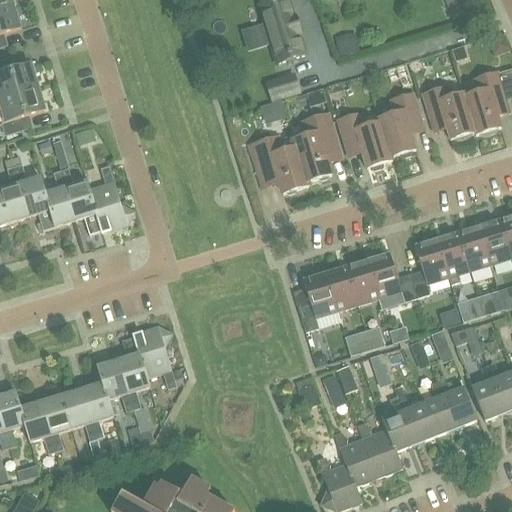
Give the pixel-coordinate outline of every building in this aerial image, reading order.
[(0,0),(0,12),(12,9),(12,8),(16,7),(13,0),(0,0)] [(287,0),(278,0),(260,6),(266,26),(261,28),(267,47),(272,45),(278,66),(305,58),(298,36),(301,35),(296,19),(293,20),(287,0)] [(455,1),(462,18),(471,15),(465,0),(443,0),(446,5),(455,1)] [(12,9),(0,12),(0,37),(19,32),(12,9)] [(495,37),(500,55),(511,51),(511,40),(510,32),(495,37)] [(361,54),(356,34),(335,40),(340,59),(361,54)] [(452,52),(455,64),(468,60),(464,48),(452,52)] [(2,64),(0,64),(0,101),(37,90),(30,67),(5,75),(2,64)] [(465,96),(464,96),(476,138),(479,137),(484,138),(488,138),(491,137),(495,135),(498,131),(501,130),(498,119),(510,115),(498,74),(474,82),(478,95),(466,99),(465,96)] [(293,78),(266,86),(271,102),(298,93),(293,78)] [(423,96),(435,134),(447,131),(451,142),(453,141),(459,143),(462,142),(465,141),(469,140),(472,136),(475,135),(476,138),(464,96),(451,100),(447,89),(423,96)] [(37,90),(0,101),(0,118),(6,138),(21,133),(18,121),(44,113),(37,90)] [(396,117),(379,121),(392,163),(393,163),(392,160),(400,157),(401,159),(404,160),(412,158),(413,155),(412,153),(416,152),(409,128),(422,123),(414,96),(392,103),(396,117)] [(360,146),(367,171),(371,170),(371,172),(374,173),(382,171),(384,168),(383,166),(392,163),(379,121),(379,122),(380,125),(365,130),(361,116),(338,123),(346,150),(360,146)] [(307,139),(294,143),(308,189),(309,189),(308,185),(318,182),(322,183),(328,182),(330,178),(332,177),(324,151),(336,147),(327,117),(303,124),(307,139)] [(93,130),(75,136),(79,148),(96,143),(93,130)] [(297,192),(308,189),(294,143),(293,143),(296,150),(283,154),(278,139),(251,148),(260,176),(270,173),(273,182),(278,181),(283,196),(285,196),(289,198),(295,196),(297,192)] [(52,145),(57,160),(65,157),(61,143),(52,145)] [(41,147),(44,157),(53,155),(49,144),(41,147)] [(19,159),(12,161),(15,170),(22,167),(19,159)] [(5,163),(7,172),(15,170),(12,161),(5,163)] [(44,234),(55,230),(40,181),(27,185),(22,169),(15,171),(30,220),(39,217),(44,234)] [(87,186),(96,217),(102,237),(128,229),(135,215),(122,209),(110,170),(102,173),(107,190),(91,194),(88,185),(87,186)] [(0,195),(9,226),(30,220),(15,171),(8,173),(13,190),(0,193),(0,195)] [(102,237),(96,217),(87,186),(74,189),(69,173),(61,175),(76,224),(85,221),(91,240),(102,237)] [(55,230),(76,224),(61,175),(54,177),(59,194),(47,198),(42,181),(40,181),(55,230)] [(500,195),(511,191),(511,179),(497,182),(500,195)] [(450,198),(455,211),(470,205),(465,193),(450,198)] [(0,228),(9,226),(0,195),(0,228)] [(511,217),(499,221),(511,261),(511,217)] [(499,221),(479,227),(491,268),(511,261),(499,221)] [(479,227),(458,234),(470,274),(491,268),(479,227)] [(458,234),(437,240),(449,280),(470,274),(458,234)] [(423,273),(410,277),(417,301),(430,297),(427,287),(449,280),(437,240),(415,247),(423,273)] [(390,254),(367,261),(379,301),(401,295),(405,305),(417,301),(410,277),(398,281),(390,254)] [(367,261),(346,267),(359,308),(379,301),(367,261)] [(346,267),(326,274),(338,314),(359,308),(346,267)] [(316,321),(338,314),(326,274),(303,281),(311,307),(299,311),(306,335),(319,331),(316,321)] [(491,294),(478,298),(483,317),(497,313),(491,294)] [(465,302),(471,321),(483,317),(478,298),(465,302)] [(380,329),(366,333),(372,352),(385,348),(380,329)] [(159,330),(134,338),(147,380),(163,375),(168,392),(177,389),(165,350),(171,337),(159,330)] [(477,349),(470,331),(453,338),(460,356),(477,349)] [(366,333),(354,337),(359,356),(372,352),(366,333)] [(429,353),(443,348),(439,335),(424,340),(429,353)] [(139,357),(119,363),(134,413),(141,410),(136,394),(150,390),(147,380),(134,338),(133,338),(139,357)] [(411,343),(417,356),(426,352),(420,339),(411,343)] [(369,360),(374,375),(388,371),(382,356),(369,360)] [(119,363),(99,369),(109,402),(121,398),(126,415),(134,413),(119,363)] [(495,366),(488,368),(506,415),(511,412),(511,375),(500,380),(495,366)] [(473,391),(485,423),(506,415),(488,368),(481,371),(486,385),(473,391)] [(103,386),(82,393),(97,442),(105,440),(100,423),(114,419),(109,402),(99,369),(98,370),(103,386)] [(181,371),(172,374),(175,382),(183,380),(181,371)] [(358,391),(353,378),(341,383),(346,396),(358,391)] [(322,405),(311,379),(296,385),(299,392),(297,393),(305,412),(322,405)] [(342,395),(336,381),(324,387),(331,401),(342,395)] [(445,382),(438,384),(456,431),(477,423),(464,390),(451,396),(445,382)] [(431,387),(436,401),(423,406),(436,439),(456,431),(438,384),(431,387)] [(82,393),(62,399),(72,432),(85,428),(90,444),(97,442),(82,393)] [(16,394),(14,395),(25,428),(30,445),(44,440),(49,457),(56,455),(41,405),(21,411),(16,394)] [(14,395),(0,399),(0,418),(10,451),(17,448),(12,432),(25,428),(14,395)] [(416,447),(436,439),(423,406),(410,412),(405,397),(398,400),(416,447)] [(62,399),(41,405),(56,455),(64,452),(59,436),(72,432),(62,399)] [(383,422),(387,433),(396,455),(397,454),(416,447),(398,400),(391,403),(396,417),(383,422)] [(0,445),(2,453),(10,451),(0,418),(0,445)] [(141,435),(142,437),(152,433),(149,422),(137,425),(141,435)] [(358,428),(363,442),(378,480),(403,470),(397,454),(396,455),(387,433),(373,438),(370,437),(371,433),(365,426),(358,428)] [(152,434),(142,437),(145,447),(155,444),(152,434)] [(141,435),(129,439),(133,451),(145,448),(142,437),(141,435)] [(355,490),(356,489),(378,480),(363,442),(350,447),(347,447),(348,442),(341,435),(334,438),(346,468),(355,490)] [(89,445),(93,458),(102,455),(98,442),(89,445)] [(100,448),(103,459),(113,456),(110,445),(100,448)] [(344,511),(362,505),(356,489),(355,490),(346,468),(333,473),(330,472),(331,468),(324,460),(317,463),(328,492),(324,501),(328,510),(330,511),(344,511)] [(52,484),(75,478),(71,465),(49,472),(52,484)] [(23,471),(26,482),(39,478),(36,468),(23,471)] [(230,511),(207,499),(211,492),(192,481),(182,498),(180,497),(181,497),(162,486),(161,488),(161,489),(160,491),(155,488),(145,507),(144,509),(123,497),(113,511),(230,511)] [(24,494),(16,507),(24,511),(34,511),(40,503),(24,494)]
